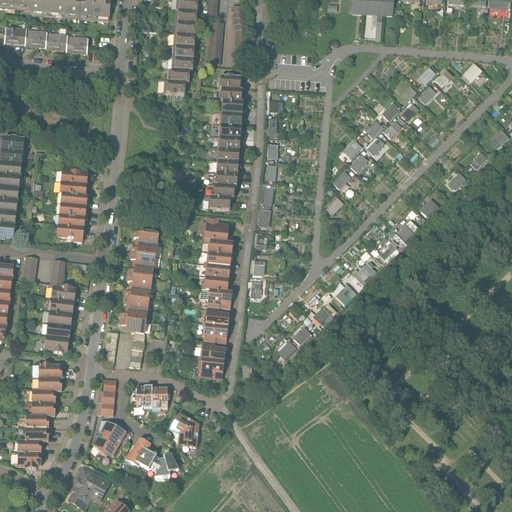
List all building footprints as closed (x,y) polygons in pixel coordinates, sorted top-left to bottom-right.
[(3,0),(3,7),(26,8),(26,0),(3,0)] [(47,17),(47,0),(26,0),(26,8),(26,16),(47,17)] [(68,19),(68,0),(47,0),(47,17),(68,19)] [(88,21),(90,0),(68,0),(68,19),(88,21)] [(90,0),(88,21),(109,23),(110,9),(111,0),(90,0)] [(216,16),(217,0),(206,0),(206,15),(216,16)] [(352,0),(351,17),(392,21),(394,0),(352,0)] [(478,0),(477,7),(509,10),(510,0),(506,0),(478,0)] [(197,14),(198,2),(178,1),(177,12),(197,14)] [(235,32),(242,32),(238,8),(230,8),(235,32)] [(196,26),(197,14),(177,12),(176,24),(196,26)] [(195,38),(196,26),(176,24),(175,36),(195,38)] [(223,26),(209,24),(206,63),(220,65),(223,26)] [(24,48),(26,32),(6,29),(4,45),(11,46),(24,48)] [(45,51),(47,34),(26,32),(24,48),(33,49),(45,51)] [(235,32),(232,65),(239,66),(242,32),(235,32)] [(65,53),(67,37),(47,34),(45,51),(54,52),(65,53)] [(194,50),(195,38),(175,36),(174,48),(194,50)] [(89,39),(67,37),(65,53),(76,54),(87,56),(87,49),(89,39)] [(194,62),(194,50),(174,48),(173,60),(194,62)] [(193,74),(194,62),(173,60),(172,72),(190,73),(193,74)] [(475,88),(486,75),(474,64),(463,77),(475,88)] [(426,87),(438,75),(431,68),(419,80),(426,87)] [(436,82),(443,89),(455,77),(448,70),(436,82)] [(189,85),(190,73),(172,72),(169,72),(168,84),(185,85),(189,85)] [(219,91),(221,91),(240,92),(241,79),(219,78),(219,91)] [(184,97),(185,85),(168,84),(165,83),(164,96),(184,97)] [(400,97),(406,105),(419,95),(413,88),(400,97)] [(419,99),(426,106),(438,95),(431,88),(419,99)] [(222,102),(241,104),(242,92),(240,92),(221,91),(220,102),(222,102)] [(271,113),(280,113),(280,102),(271,101),(271,113)] [(222,102),(221,114),(241,115),(242,104),(241,104),(222,102)] [(408,124),(421,112),(413,103),(400,115),(408,124)] [(390,123),(402,112),(394,104),(383,115),(390,123)] [(221,114),(220,126),(240,127),(241,115),(221,114)] [(270,119),(270,136),(278,136),(279,119),(270,119)] [(392,140),(405,127),(398,120),(385,134),(392,140)] [(374,140),(385,129),(377,121),(365,132),(374,140)] [(220,126),(219,138),(240,139),(240,127),(220,126)] [(492,145),(499,151),(511,139),(504,132),(492,145)] [(375,157),(386,145),(377,137),(366,149),(375,157)] [(219,138),(218,150),(239,151),(240,139),(219,138)] [(2,140),(0,153),(21,155),(22,148),(22,142),(2,140)] [(352,160),(364,149),(357,141),(345,152),(352,160)] [(269,144),(269,159),(279,159),(280,144),(269,144)] [(218,150),(217,162),(238,163),(239,151),(218,150)] [(0,153),(0,156),(0,165),(20,167),(21,161),(21,155),(0,153)] [(359,174),(370,162),(363,155),(351,167),(359,174)] [(480,155),(470,164),(478,172),(488,162),(480,155)] [(217,162),(217,174),(237,175),(238,163),(217,162)] [(0,165),(0,177),(19,180),(19,173),(20,167),(0,165)] [(276,181),(278,166),(268,165),(267,180),(276,181)] [(346,171),(334,184),(342,190),(353,178),(346,171)] [(236,187),(237,175),(217,174),(216,185),(234,187),(236,187)] [(449,186),(456,194),(469,182),(461,174),(449,186)] [(61,175),(61,186),(87,188),(87,182),(88,177),(61,175)] [(456,178),(452,175),(446,182),(449,185),(456,178)] [(0,177),(0,190),(17,192),(18,185),(19,180),(0,177)] [(233,200),(234,187),(216,185),(213,185),(213,199),(230,200),(233,200)] [(61,186),(60,197),(86,199),(87,193),(87,188),(61,186)] [(264,205),(273,206),(275,190),(266,189),(264,205)] [(0,190),(0,203),(16,205),(17,198),(17,192),(0,190)] [(60,197),(59,208),(85,210),(86,204),(86,199),(60,197)] [(337,197),(326,207),(334,216),(346,205),(337,197)] [(229,212),(230,200),(213,199),(209,198),(208,211),(229,212)] [(430,220),(441,209),(432,200),(421,212),(430,220)] [(0,203),(0,215),(15,217),(16,211),(16,205),(0,203)] [(59,208),(58,219),(84,221),(85,215),(85,210),(59,208)] [(260,227),(270,228),(272,211),(261,210),(260,227)] [(399,233),(412,221),(420,229),(426,224),(413,210),(394,228),(399,233)] [(0,215),(0,228),(14,230),(15,223),(15,217),(0,215)] [(209,242),(226,244),(228,226),(217,224),(218,219),(205,217),(202,241),(209,242)] [(58,219),(57,230),(84,231),(84,225),(84,221),(58,219)] [(399,234),(407,243),(420,230),(412,222),(399,234)] [(0,228),(0,241),(13,242),(13,236),(14,230),(0,228)] [(57,230),(57,240),(83,242),(83,237),(84,231),(57,230)] [(157,247),(158,236),(132,232),(130,244),(157,247)] [(395,239),(379,255),(388,264),(404,248),(395,239)] [(209,242),(207,254),(231,257),(233,245),(226,244),(209,242)] [(130,244),(128,255),(155,259),(157,247),(130,244)] [(0,253),(0,265),(21,268),(22,257),(0,253)] [(207,254),(206,266),(230,269),(231,257),(207,254)] [(154,270),(155,259),(128,255),(127,266),(154,270)] [(366,283),(382,268),(370,256),(354,271),(366,283)] [(28,258),(25,283),(37,284),(40,260),(28,258)] [(56,262),(53,288),(66,289),(69,264),(56,262)] [(256,265),(255,276),(265,277),(266,266),(256,265)] [(127,266),(125,277),(152,281),(154,270),(127,266)] [(206,266),(204,278),(228,281),(230,269),(206,266)] [(0,267),(0,279),(11,281),(13,269),(0,267)] [(349,272),(331,293),(345,304),(363,283),(349,272)] [(150,292),(152,281),(125,277),(124,288),(150,292)] [(204,278),(203,290),(209,291),(227,293),(228,281),(204,278)] [(0,279),(0,291),(10,293),(11,281),(0,279)] [(253,284),(254,297),(257,297),(256,292),(262,292),(261,283),(253,284)] [(51,288),(50,301),(74,303),(75,290),(66,289),(53,288),(51,288)] [(124,288),(122,299),(149,303),(150,292),(124,288)] [(0,291),(0,304),(8,305),(10,293),(0,291)] [(227,293),(209,291),(206,310),(229,313),(231,294),(227,293)] [(147,314),(149,303),(122,299),(120,310),(147,314)] [(50,301),(48,314),(72,316),(74,303),(50,301)] [(0,304),(0,316),(7,317),(8,305),(0,304)] [(313,320),(324,329),(333,316),(322,308),(313,320)] [(120,310),(119,322),(145,325),(147,314),(120,310)] [(204,326),(227,329),(229,313),(206,310),(204,326)] [(48,314),(47,327),(71,329),(72,316),(48,314)] [(144,337),(145,325),(119,322),(117,333),(123,334),(131,335),(144,337)] [(202,344),(225,347),(227,329),(204,326),(202,344)] [(304,347),(312,333),(298,326),(290,339),(304,347)] [(47,327),(46,340),(70,342),(71,329),(47,327)] [(112,366),(117,333),(106,331),(101,365),(112,366)] [(139,369),(144,337),(131,335),(127,367),(139,369)] [(46,340),(44,352),(68,355),(70,342),(46,340)] [(199,360),(222,363),(225,347),(202,344),(199,360)] [(222,363),(199,360),(197,376),(220,379),(222,363)] [(37,368),(38,380),(59,380),(59,368),(37,368)] [(38,380),(38,394),(53,393),(60,393),(59,380),(38,380)] [(100,416),(112,417),(115,381),(103,380),(100,416)] [(135,387),(135,406),(152,407),(152,389),(152,387),(143,387),(135,387)] [(161,390),(152,389),(152,407),(152,410),(167,411),(167,390),(161,390)] [(31,394),(31,405),(53,405),(53,393),(38,394),(31,394)] [(31,405),(31,417),(47,417),(53,417),(53,405),(31,405)] [(177,412),(167,430),(174,436),(173,447),(195,450),(199,423),(193,420),(177,412)] [(25,417),(25,430),(47,430),(47,417),(31,417),(25,417)] [(91,447),(102,453),(116,428),(109,424),(105,422),(91,447)] [(126,433),(116,428),(102,453),(112,458),(120,444),(126,433)] [(25,430),(25,442),(38,442),(47,442),(47,430),(25,430)] [(134,471),(138,465),(146,452),(150,446),(137,437),(121,462),(134,471)] [(16,442),(16,454),(38,454),(38,442),(25,442),(16,442)] [(158,459),(146,452),(138,465),(150,471),(158,459)] [(16,454),(16,466),(38,466),(38,454),(16,454)] [(158,459),(150,471),(150,474),(152,478),(167,479),(177,472),(170,455),(162,457),(163,460),(158,459)] [(91,499),(98,503),(108,481),(80,468),(74,479),(69,489),(71,490),(64,499),(82,511),(91,499)] [(128,511),(114,500),(104,511),(128,511)]
